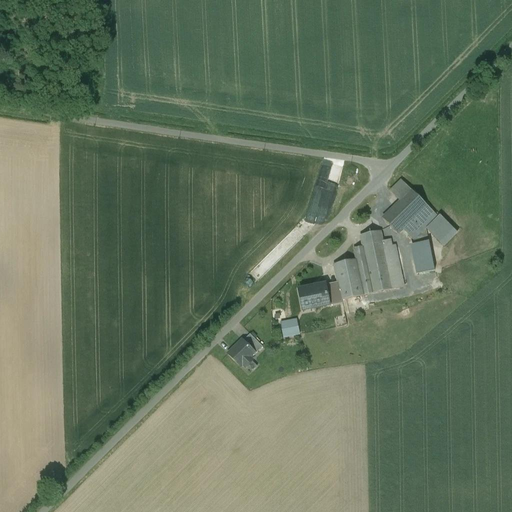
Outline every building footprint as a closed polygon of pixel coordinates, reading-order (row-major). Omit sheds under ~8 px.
[(402,180),(391,191),(400,201),(412,190),(402,180)] [(400,201),(383,218),(398,234),(427,206),(412,190),(400,201)] [(447,248),(462,233),(444,215),(429,229),(447,248)] [(381,231),(361,235),(363,247),(383,243),(381,231)] [(428,239),(410,243),(416,273),(434,270),(428,239)] [(400,288),(390,241),(383,243),(393,289),(400,288)] [(383,243),(363,247),(370,277),(361,279),(364,295),(393,289),(383,243)] [(363,247),(354,248),(357,260),(361,279),(370,277),(363,247)] [(357,260),(334,265),(339,287),(341,300),(342,300),(364,295),(361,279),(357,260)] [(326,285),(303,290),(305,301),(307,310),(330,305),(327,290),(326,285)] [(339,287),(327,290),(330,305),(343,302),(342,300),(341,300),(339,287)] [(287,299),(281,335),(299,338),(305,301),(287,299)] [(263,347),(250,334),(243,341),(255,353),(254,353),(256,355),(263,347)] [(243,341),(239,346),(238,345),(229,354),(241,366),(243,364),(246,367),(253,361),(250,358),(254,353),(255,353),(243,341)]
